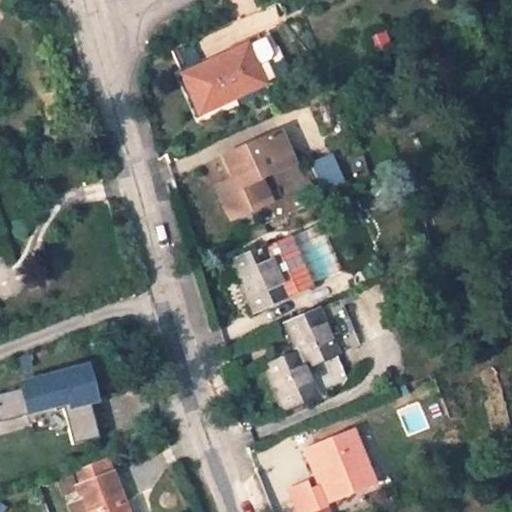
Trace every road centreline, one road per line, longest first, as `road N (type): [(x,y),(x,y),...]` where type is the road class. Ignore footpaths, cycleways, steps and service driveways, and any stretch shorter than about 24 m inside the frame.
road 1 (residential): [(244,511),(184,340),(88,0)]
road 2 (unknown): [(134,161),(57,195),(0,268)]
road 3 (unknown): [(165,274),(0,337)]
